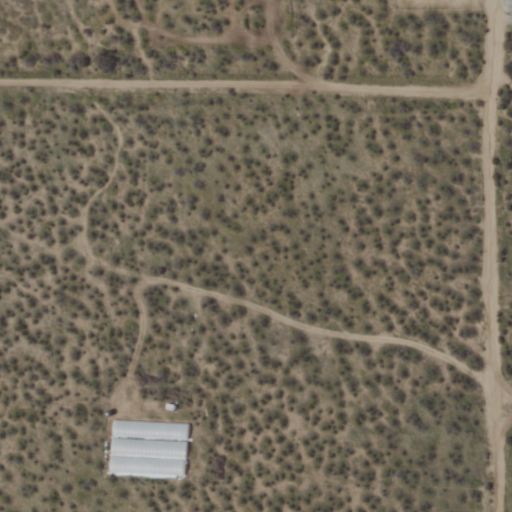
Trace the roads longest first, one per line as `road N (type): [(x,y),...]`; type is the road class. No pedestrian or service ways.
road 1 (residential): [(503,511),(501,0)]
road 2 (track): [(0,82),(502,94)]
